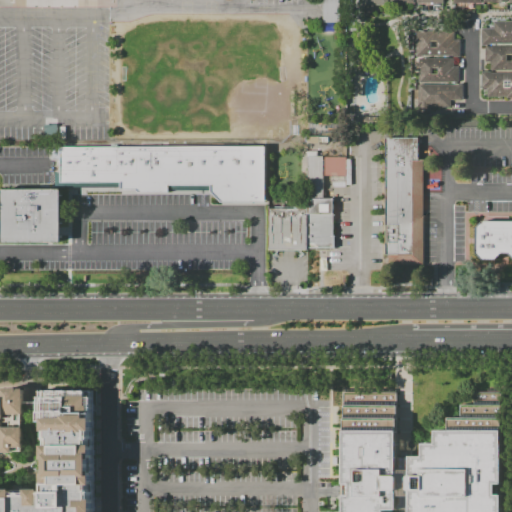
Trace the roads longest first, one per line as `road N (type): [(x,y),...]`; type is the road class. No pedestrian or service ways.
road 1 (primary): [(0,344),(411,345)]
road 2 (primary): [(511,307),(257,311)]
road 3 (primary): [(174,311),(0,311)]
road 4 (residential): [(511,108),(475,109),(472,23)]
